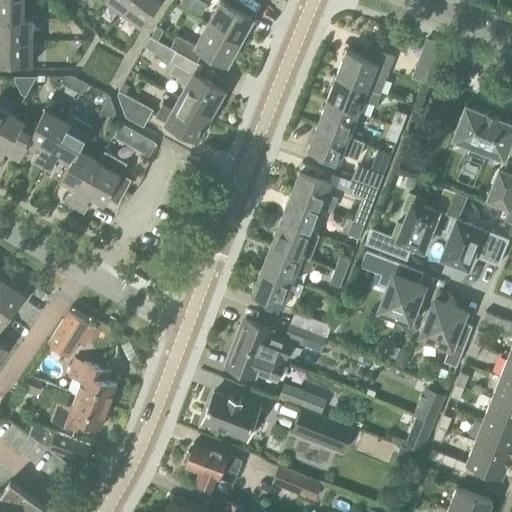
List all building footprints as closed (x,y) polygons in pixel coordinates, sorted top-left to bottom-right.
[(24,16),(24,0),(0,0),(0,17),(24,18),(24,16)] [(108,0),(124,11),(132,0),(108,0)] [(132,0),(124,11),(142,25),(160,0),(132,0)] [(180,0),(178,4),(191,11),(196,0),(180,0)] [(220,0),(208,21),(239,39),(251,18),(220,0)] [(0,39),(33,40),(32,17),(24,16),(24,18),(0,17),(0,39)] [(226,62),(239,39),(208,21),(195,44),(177,34),(170,46),(197,61),(201,53),(206,55),(208,52),(226,62)] [(157,25),(151,35),(158,39),(163,29),(157,25)] [(185,84),(179,95),(211,112),(224,89),(198,74),(203,65),(197,61),(170,46),(158,39),(151,35),(150,34),(144,45),(175,61),(169,71),(178,76),(175,78),(185,84)] [(433,59),(439,42),(427,38),(421,54),(433,59)] [(0,62),(33,63),(33,40),(0,39),(0,62)] [(345,49),(336,74),(367,86),(372,73),(384,78),(393,55),(369,46),(365,57),(345,49)] [(367,86),(336,74),(326,98),(358,110),(362,98),(374,103),(379,90),(367,86)] [(144,126),(144,125),(153,108),(125,93),(130,86),(124,82),(118,93),(125,116),(144,126)] [(211,112),(179,95),(172,108),(162,103),(155,115),(196,138),(200,130),(201,131),(203,127),(202,127),(211,112)] [(348,135),(358,110),(326,98),(317,122),(348,135)] [(0,141),(16,113),(0,104),(0,141)] [(505,157),(511,137),(511,121),(466,104),(453,136),(505,157)] [(29,138),(30,139),(42,146),(40,151),(36,151),(31,159),(42,165),(68,119),(45,107),(36,124),(37,125),(29,138)] [(395,110),(390,122),(401,127),(406,114),(395,110)] [(16,113),(0,141),(0,164),(4,158),(4,153),(7,149),(20,157),(30,139),(29,138),(37,125),(36,124),(16,113)] [(58,155),(63,157),(71,161),(72,161),(79,148),(80,148),(89,131),(68,119),(42,165),(52,171),(57,163),(56,159),(58,155)] [(348,135),(317,122),(307,147),(339,160),(348,135)] [(395,140),(401,127),(390,122),(385,136),(395,140)] [(156,142),(146,136),(139,148),(149,154),(156,142)] [(61,178),(63,179),(76,186),(73,191),(69,192),(64,200),(75,206),(101,160),(80,148),(79,148),(72,161),(71,161),(61,178)] [(117,202),(131,177),(101,160),(75,206),(85,211),(89,204),(87,200),(91,195),(105,202),(108,196),(117,202)] [(364,178),(364,179),(379,185),(383,174),(368,168),(364,178)] [(298,169),(289,194),(320,207),(330,182),(298,169)] [(509,210),(511,202),(511,174),(499,170),(487,201),(509,210)] [(378,187),(352,176),(346,191),(361,197),(353,219),(352,219),(364,224),(378,187)] [(412,244),(423,248),(438,210),(423,204),(425,198),(409,192),(403,208),(408,210),(403,223),(397,221),(392,235),(371,226),(365,242),(407,258),(412,244)] [(289,194),(279,219),(311,231),(320,207),(289,194)] [(438,201),(435,208),(438,210),(447,213),(450,205),(438,201)] [(364,224),(352,219),(353,219),(348,217),(342,231),(358,238),(364,224)] [(509,237),(457,217),(442,256),(468,266),(473,253),(499,263),(509,237)] [(311,231),(279,219),(269,243),(301,255),(311,231)] [(269,243),(260,267),(291,280),(296,267),(309,272),(314,260),(301,255),(269,243)] [(349,258),(339,254),(334,268),(344,272),(349,258)] [(409,320),(423,285),(419,283),(423,272),(381,255),(369,285),(386,292),(379,309),(409,320)] [(291,280),(260,267),(250,292),(282,304),(287,291),(300,295),(303,284),(291,280)] [(339,285),(344,272),(334,268),(329,282),(339,285)] [(0,327),(25,293),(17,287),(15,290),(0,278),(0,327)] [(327,318),(332,320),(338,305),(339,306),(342,298),(329,293),(325,302),(332,305),(327,318)] [(421,334),(450,346),(444,361),(456,365),(472,325),(461,321),(465,310),(435,298),(421,334)] [(70,309),(64,318),(48,342),(69,356),(78,340),(85,345),(90,336),(97,326),(70,309)] [(483,319),(495,324),(498,316),(486,311),(483,319)] [(331,325),(308,316),(304,326),(327,335),(331,325)] [(495,324),(507,329),(510,321),(498,316),(495,324)] [(275,328),(245,317),(242,324),(239,323),(232,340),(285,361),(294,339),(274,331),(275,328)] [(307,344),(312,330),(290,322),(285,335),(307,344)] [(473,341),(481,344),(486,332),(478,329),(473,341)] [(227,365),(252,374),(257,376),(257,374),(277,382),(285,361),(232,340),(227,356),(229,357),(227,365)] [(473,341),(468,353),(476,356),(481,344),(473,341)] [(398,354),(395,362),(404,366),(406,361),(404,357),(398,354)] [(511,380),(511,356),(508,355),(500,376),(511,380)] [(81,379),(76,392),(108,403),(116,381),(108,378),(112,369),(84,359),(81,368),(72,365),(68,374),(81,379)] [(456,383),(464,386),(469,374),(461,371),(456,383)] [(27,374),(21,384),(39,391),(43,380),(27,374)] [(511,380),(500,376),(492,397),(511,405),(511,380)] [(321,414),(327,398),(284,382),(278,397),(301,406),(321,414)] [(459,398),(464,386),(456,383),(451,395),(459,398)] [(425,385),(414,412),(434,420),(445,393),(425,385)] [(239,400),(213,390),(202,419),(247,437),(259,404),(240,397),(239,400)] [(79,420),(99,427),(108,403),(76,392),(72,405),(59,401),(52,420),(76,429),(79,420)] [(511,429),(511,405),(492,397),(483,418),(511,429)] [(301,406),(292,429),(342,448),(351,425),(321,414),(301,406)] [(444,413),(439,425),(447,429),(452,416),(444,413)] [(511,454),(511,450),(511,429),(483,418),(475,440),(511,454)] [(91,443),(32,421),(28,434),(81,469),(91,443)] [(442,441),(447,429),(439,425),(434,437),(442,441)] [(411,426),(404,443),(422,450),(429,433),(411,426)] [(213,488),(222,466),(236,471),(240,458),(194,440),(190,450),(187,450),(184,459),(186,460),(185,464),(200,469),(195,481),(213,488)] [(481,468),(494,472),(502,476),(511,454),(475,440),(466,462),(469,463),(481,468)] [(401,444),(395,457),(416,466),(421,452),(401,444)] [(429,456),(441,461),(444,453),(432,448),(429,456)] [(441,461),(454,466),(457,458),(444,453),(441,461)] [(466,471),(469,463),(466,462),(457,458),(454,466),(466,471)] [(466,471),(478,475),(481,468),(469,463),(466,471)] [(272,482),(314,499),(322,481),(279,464),(272,482)] [(494,472),(481,468),(478,475),(491,480),(494,472)] [(0,511),(39,511),(45,506),(10,479),(0,491),(0,511)] [(411,494),(419,497),(424,485),(416,481),(411,494)] [(448,508),(457,511),(487,511),(492,501),(456,487),(448,508)] [(207,506),(173,493),(165,511),(240,511),(243,506),(232,502),(233,500),(212,492),(207,506)] [(414,508),(419,497),(411,494),(406,505),(414,508)]
